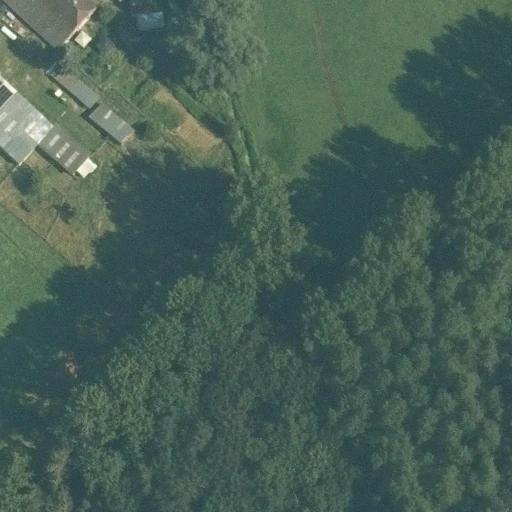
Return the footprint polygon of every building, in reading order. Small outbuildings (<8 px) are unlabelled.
[(95,12),(82,0),(37,0),(33,5),(27,0),(0,0),(58,53),(95,12)] [(150,4),(130,7),(131,18),(136,17),(151,16),(150,4)] [(151,16),(136,17),(138,31),(163,29),(161,15),(151,16)] [(87,110),(97,97),(72,77),(62,89),(87,110)] [(35,116),(6,86),(0,92),(0,149),(2,151),(35,116)] [(133,134),(100,107),(88,120),(121,147),(133,134)] [(35,116),(2,151),(18,167),(37,148),(37,147),(51,131),(35,116)] [(51,131),(37,147),(51,159),(68,140),(54,128),(51,131)] [(68,140),(51,159),(72,177),(88,159),(68,140)] [(200,245),(189,234),(180,243),(192,254),(200,245)]
